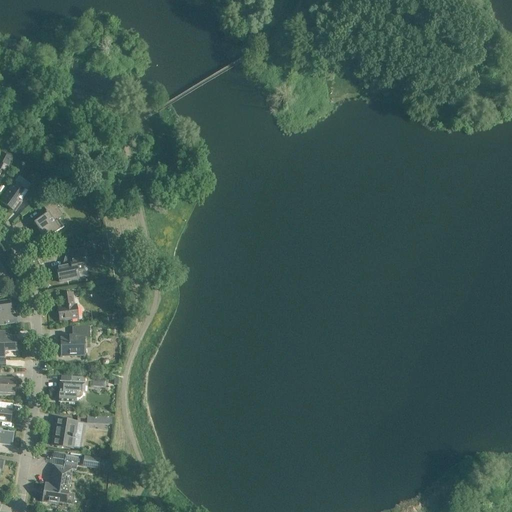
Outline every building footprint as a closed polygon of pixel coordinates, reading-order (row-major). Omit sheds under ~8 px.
[(8,153),(3,164),(8,166),(13,156),(8,153)] [(1,200),(0,201),(16,212),(16,211),(15,210),(24,198),(30,202),(38,191),(32,186),(27,193),(13,183),(12,183),(14,184),(2,201),(1,200)] [(60,205),(53,195),(42,206),(43,207),(47,213),(34,223),(46,240),(49,238),(49,239),(51,237),(64,228),(58,220),(63,217),(57,208),(60,205)] [(84,248),(68,252),(70,265),(56,268),(56,269),(55,269),(56,272),(57,272),(59,283),(79,279),(77,273),(84,271),(82,258),(85,257),(84,248)] [(72,294),(60,295),(62,307),(58,308),(59,321),(78,319),(76,305),(74,306),(72,294)] [(9,301),(0,302),(0,325),(5,324),(5,325),(6,325),(5,319),(11,318),(9,301)] [(84,356),(84,339),(89,338),(89,327),(74,327),(74,336),(69,336),(69,338),(60,339),(61,357),(84,356)] [(3,332),(0,332),(0,358),(4,358),(4,352),(16,352),(16,338),(3,338),(3,332)] [(61,376),(60,382),(59,391),(61,391),(60,393),(59,393),(59,402),(76,403),(76,400),(79,400),(82,397),(83,393),(84,393),(85,378),(61,376)] [(0,394),(14,395),(15,380),(0,379),(0,394)] [(0,421),(10,423),(11,411),(2,409),(2,403),(0,403),(0,421)] [(77,422),(56,419),(55,420),(56,420),(55,425),(53,434),(55,434),(54,438),(52,438),(51,446),(73,449),(77,422)] [(0,444),(6,446),(8,432),(0,430),(0,444)] [(43,485),(42,494),(43,494),(42,502),(58,505),(58,503),(66,504),(72,505),(74,495),(69,494),(70,489),(69,489),(72,470),(76,471),(78,458),(66,456),(64,468),(54,466),(52,477),(53,477),(52,481),(51,485),(45,484),(45,485),(43,485)] [(99,458),(83,456),(82,463),(90,465),(89,467),(97,468),(99,458)]
